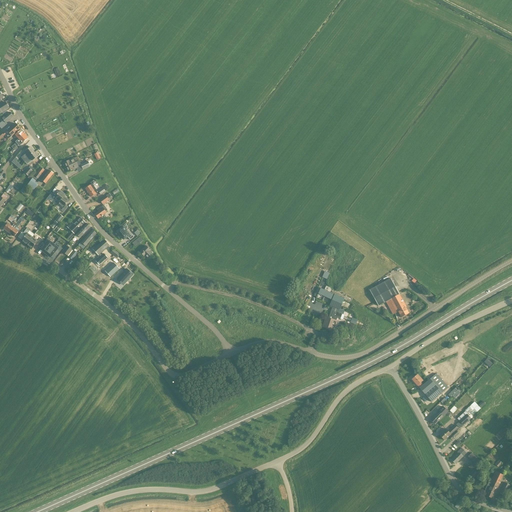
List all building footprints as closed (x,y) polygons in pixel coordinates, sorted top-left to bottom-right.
[(0,112),(0,113),(9,108),(5,102),(4,103),(2,101),(0,102),(0,112)] [(6,122),(13,116),(10,112),(5,116),(3,117),(4,117),(2,119),(3,120),(0,123),(0,126),(2,129),(7,124),(6,122)] [(20,129),(15,124),(7,131),(9,133),(7,134),(10,138),(13,135),(14,134),(20,129)] [(17,137),(19,139),(24,134),(21,130),(15,135),(16,135),(14,137),(15,138),(16,137),(16,138),(17,137)] [(24,134),(19,139),(15,142),(18,145),(20,145),(28,138),(24,134)] [(35,152),(31,147),(25,151),(27,154),(21,158),(23,160),(35,152)] [(38,157),(35,152),(24,160),(27,165),(38,157)] [(21,161),(16,157),(12,162),(16,166),(21,161)] [(85,159),(86,162),(81,164),(79,161),(76,162),(74,158),(69,160),(64,163),(69,172),(73,170),(74,171),(76,170),(75,169),(76,168),(78,172),(83,170),(90,166),(90,165),(93,164),(90,158),(88,159),(87,158),(85,159)] [(28,176),(33,171),(27,166),(22,171),(28,176)] [(23,193),(24,191),(27,187),(31,190),(33,191),(38,184),(35,182),(36,181),(37,178),(38,179),(45,170),(41,167),(37,172),(36,171),(33,175),(31,173),(27,177),(31,180),(26,186),(24,185),(21,189),(20,191),(23,193)] [(53,173),(49,170),(41,180),(45,184),(53,173)] [(91,197),(98,192),(92,184),(85,188),(91,197)] [(54,198),(59,202),(64,196),(65,194),(60,190),(57,195),(54,195),(51,193),(46,200),(47,201),(48,200),(49,200),(50,199),(52,201),(54,198)] [(106,195),(99,200),(103,205),(109,200),(108,198),(111,196),(109,193),(106,195)] [(64,196),(59,202),(58,204),(63,208),(61,210),(64,212),(67,208),(66,204),(69,200),(64,196)] [(106,213),(102,206),(98,209),(99,211),(95,214),(98,218),(106,213)] [(57,225),(58,224),(63,217),(60,214),(53,222),(57,225)] [(3,229),(9,233),(18,221),(16,219),(17,218),(16,217),(16,218),(11,215),(8,219),(13,223),(14,224),(12,226),(8,223),(3,229)] [(23,220),(20,217),(18,221),(9,233),(14,237),(18,231),(16,229),(23,220)] [(86,223),(80,217),(73,224),(72,222),(67,227),(74,234),(86,223)] [(86,223),(80,230),(76,234),(74,237),(78,240),(80,238),(90,227),(86,223)] [(21,241),(27,245),(33,237),(27,233),(30,230),(27,228),(23,233),(25,236),(21,241)] [(123,228),(117,233),(124,239),(128,236),(131,240),(134,237),(128,230),(126,232),(123,228)] [(90,241),(96,233),(92,229),(86,237),(81,243),(85,246),(90,241)] [(39,245),(43,240),(40,238),(38,241),(33,237),(27,245),(32,249),(35,244),(39,245)] [(99,255),(109,245),(104,239),(93,249),(99,255)] [(42,250),(46,254),(53,246),(48,242),(42,250)] [(53,246),(46,254),(51,258),(58,250),(53,246)] [(72,250),(66,246),(66,247),(62,251),(68,256),(72,250)] [(145,246),(139,252),(144,257),(146,255),(150,258),(152,255),(149,252),(150,251),(145,246)] [(72,260),(77,253),(74,250),(68,257),(72,260)] [(102,267),(109,259),(105,255),(98,264),(102,267)] [(118,266),(111,260),(104,268),(111,275),(118,266)] [(121,284),(130,275),(124,270),(116,278),(121,284)] [(369,290),(370,291),(377,304),(378,306),(386,302),(393,314),(398,312),(401,317),(409,313),(406,307),(399,294),(390,279),(378,285),(369,290)] [(321,287),(316,298),(323,301),(324,297),(330,300),(333,293),(321,287)] [(406,291),(401,294),(407,306),(412,303),(406,291)] [(340,319),(342,314),(335,311),(336,308),(339,310),(344,298),(335,295),(334,297),(330,306),(332,307),(328,318),(327,321),(324,320),(322,328),(331,331),(332,330),(335,331),(339,322),(336,321),(337,318),(340,319)] [(448,388),(436,373),(430,379),(430,378),(423,385),(421,382),(422,382),(423,381),(418,374),(412,379),(417,385),(419,388),(425,394),(431,402),(448,388)] [(478,405),(474,409),(472,411),(469,413),(470,415),(461,423),(463,426),(472,418),(471,417),(477,412),(481,409),(478,405)] [(472,411),(474,409),(471,405),(466,410),(469,413),(472,411)] [(436,414),(430,420),(435,424),(443,416),(444,417),(448,412),(443,406),(438,411),(440,413),(438,415),(436,414)] [(459,421),(461,423),(470,415),(469,413),(468,415),(467,414),(459,421)] [(444,440),(447,438),(448,439),(449,437),(451,440),(459,433),(456,431),(459,429),(455,425),(448,432),(446,429),(439,435),(444,440)] [(466,452),(462,448),(458,452),(451,460),(456,464),(463,457),(465,455),(464,454),(466,452)] [(467,457),(473,462),(468,466),(472,470),(480,462),(472,453),(467,457)] [(486,493),(485,495),(492,499),(499,483),(498,483),(502,475),(495,471),(489,482),(484,491),(486,493)] [(504,496),(510,485),(505,482),(499,493),(504,496)]
